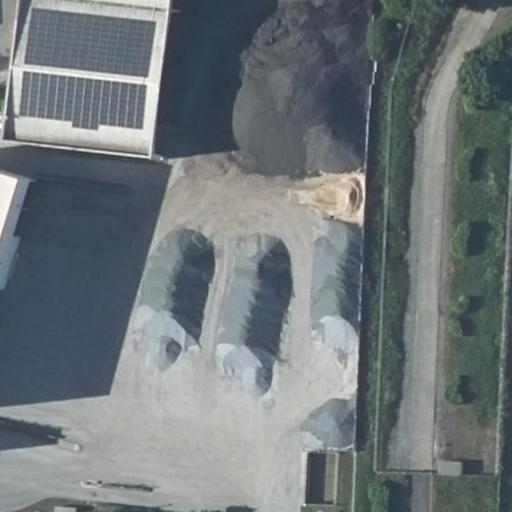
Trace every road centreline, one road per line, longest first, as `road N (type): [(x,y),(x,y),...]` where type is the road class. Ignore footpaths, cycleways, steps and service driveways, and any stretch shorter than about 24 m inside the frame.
road 1 (unknown): [(87,475),(128,251),(144,217),(216,134)]
road 2 (unknown): [(87,475),(163,485),(236,511)]
